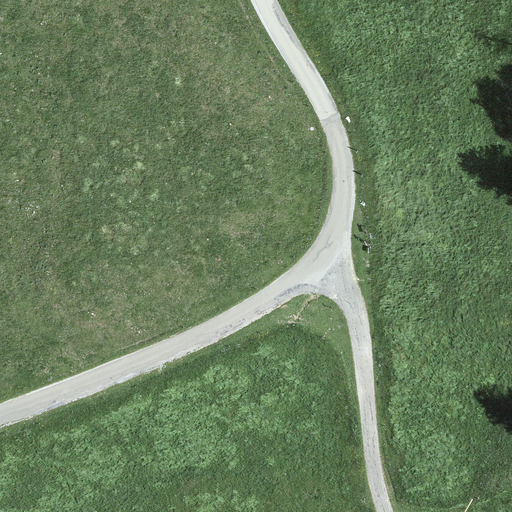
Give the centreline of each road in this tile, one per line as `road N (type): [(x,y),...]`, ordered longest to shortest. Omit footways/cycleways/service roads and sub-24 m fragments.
road 1 (unclassified): [(332,262),(195,337),(0,416)]
road 2 (unclassified): [(263,0),(340,148),(332,262)]
road 3 (unclassified): [(332,262),(357,321),(383,511)]
